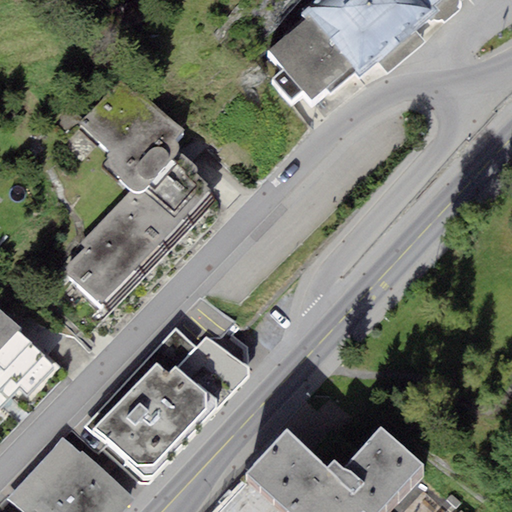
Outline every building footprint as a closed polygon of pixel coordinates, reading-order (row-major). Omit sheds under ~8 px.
[(316,0),(300,13),(306,20),(267,51),(286,69),(271,80),(291,103),(302,92),(325,117),(361,84),(367,88),(386,72),(389,74),(426,43),(424,40),(443,24),(460,9),(455,4),(459,0),(316,0)] [(138,98),(119,80),(79,125),(119,162),(109,171),(130,189),(79,243),(85,248),(63,269),(103,309),(211,194),(205,190),(207,185),(193,173),(198,171),(179,153),(180,146),(176,139),(186,130),(144,94),(138,98)] [(0,425),(7,419),(0,410),(20,390),(28,400),(60,369),(55,361),(52,364),(17,330),(21,328),(0,309),(0,425)] [(176,331),(85,427),(143,477),(151,476),(248,376),(247,366),(205,339),(195,348),(176,331)] [(287,431),(211,511),(462,511),(460,510),(458,511),(385,511),(383,509),(423,465),(382,427),(343,469),(333,460),(326,467),(287,431)] [(8,499),(21,511),(125,511),(132,506),(136,502),(82,450),(79,454),(61,437),(8,499)]
